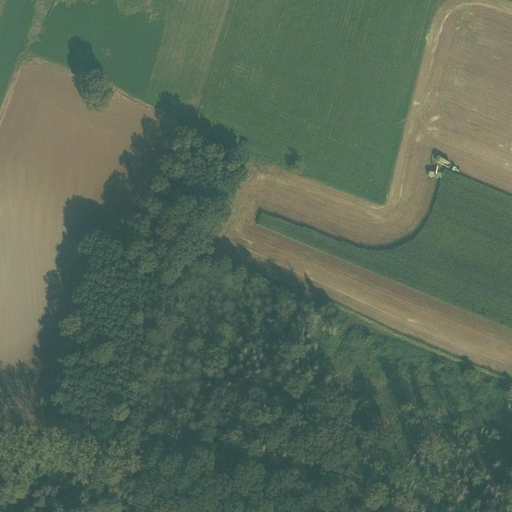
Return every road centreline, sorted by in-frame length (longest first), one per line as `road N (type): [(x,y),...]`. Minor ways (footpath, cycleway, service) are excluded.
road 1 (track): [(116,447),(220,189),(219,136),(21,54),(0,107)]
road 2 (track): [(375,511),(251,464),(0,433)]
